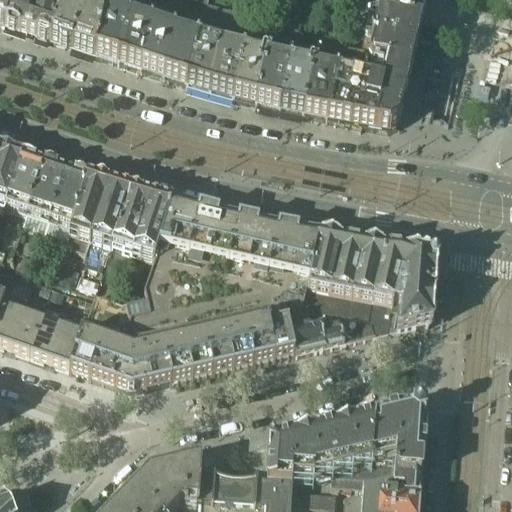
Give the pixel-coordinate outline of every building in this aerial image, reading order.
[(0,0),(0,31),(3,33),(13,0),(0,0)] [(13,0),(3,33),(25,40),(38,0),(13,0)] [(38,0),(25,40),(48,48),(63,0),(38,0)] [(63,0),(48,48),(68,55),(86,0),(63,0)] [(93,64),(107,5),(108,1),(107,0),(97,0),(97,2),(91,0),(86,0),(68,55),(93,64)] [(159,0),(133,0),(131,9),(155,17),(159,0)] [(159,0),(155,17),(177,24),(182,4),(183,0),(159,0)] [(183,0),(182,4),(177,24),(201,32),(248,44),(249,39),(252,25),(254,13),(236,8),(233,18),(206,10),(208,0),(183,0)] [(307,0),(349,9),(350,0),(307,0)] [(427,0),(379,0),(379,3),(425,10),(427,0)] [(108,1),(107,5),(93,64),(116,71),(131,9),(108,1)] [(425,10),(379,3),(374,24),(420,32),(425,10)] [(155,17),(131,9),(116,71),(140,78),(155,17)] [(163,85),(177,24),(155,17),(140,78),(163,85)] [(364,43),(368,23),(352,19),(352,20),(337,17),(334,34),(348,37),(347,39),(364,43)] [(301,19),(299,30),(298,35),(299,35),(307,37),(310,21),(301,19)] [(415,53),(420,32),(374,24),(368,23),(364,43),(363,44),(415,53)] [(201,32),(177,24),(163,85),(187,92),(201,32)] [(256,40),(259,27),(252,25),(249,39),(256,40)] [(294,54),(299,35),(298,35),(299,30),(277,25),(271,49),(257,111),(279,117),(294,54)] [(248,44),(201,32),(187,92),(233,105),(248,44)] [(271,49),(248,44),(233,105),(257,111),(271,49)] [(363,44),(362,49),(345,46),(342,59),(359,62),(363,67),(410,74),(415,53),(363,44)] [(318,59),(294,54),(279,117),(303,123),(318,59)] [(322,60),(318,59),(303,123),(326,127),(341,63),(322,60)] [(395,133),(410,74),(363,67),(359,62),(342,59),(341,63),(326,127),(332,128),(338,129),(341,129),(388,138),(395,133)] [(416,130),(411,163),(304,147),(291,229),(427,253),(428,249),(511,261),(511,178),(459,170),(463,139),(471,106),(455,102),(462,72),(431,65),(416,130)] [(0,213),(18,163),(0,157),(0,213)] [(41,171),(18,163),(0,213),(0,214),(22,222),(41,171)] [(62,178),(41,171),(22,222),(44,230),(62,178)] [(84,186),(62,178),(44,230),(66,238),(84,186)] [(85,251),(106,193),(84,186),(66,238),(61,253),(82,260),(85,251)] [(127,201),(106,193),(85,251),(107,258),(127,201)] [(128,265),(148,207),(127,201),(107,258),(128,265)] [(153,262),(169,213),(148,207),(128,265),(149,272),(153,262)] [(303,325),(309,301),(321,246),(270,237),(239,231),(219,226),(191,219),(169,213),(153,262),(149,272),(158,275),(148,306),(150,317),(137,320),(94,305),(82,339),(68,378),(115,395),(115,394),(129,399),(142,396),(142,397),(294,362),(288,335),(285,321),(303,325)] [(341,250),(321,246),(309,301),(329,305),(341,250)] [(363,254),(341,250),(329,305),(351,310),(363,254)] [(383,258),(363,254),(351,310),(371,313),(383,258)] [(392,313),(404,262),(383,258),(371,313),(366,332),(370,345),(386,341),(391,320),(392,313)] [(29,279),(32,269),(33,265),(18,261),(14,274),(29,279)] [(433,300),(434,288),(435,273),(430,267),(404,262),(392,313),(391,320),(386,341),(395,339),(396,339),(400,322),(402,315),(406,298),(433,300)] [(32,269),(29,279),(29,281),(53,288),(56,276),(32,269)] [(78,279),(60,273),(55,288),(73,294),(78,279)] [(60,310),(63,301),(52,298),(49,306),(60,310)] [(431,326),(433,300),(406,298),(402,315),(400,322),(396,339),(426,332),(431,326)] [(0,354),(8,357),(22,318),(3,311),(0,317),(0,354)] [(28,364),(42,325),(22,318),(8,357),(28,364)] [(48,371),(62,332),(42,325),(28,364),(48,371)] [(336,325),(334,334),(337,333),(341,351),(370,345),(366,332),(336,325)] [(321,328),(307,331),(312,358),(341,351),(337,333),(334,334),(322,336),(321,328)] [(312,358),(307,331),(288,335),(294,362),(312,358)] [(68,378),(82,339),(62,332),(48,371),(68,378)] [(391,498),(395,458),(421,461),(424,420),(417,415),(274,449),(268,455),(266,491),(290,493),(291,485),(312,486),(312,484),(331,480),(330,494),(391,498)] [(418,501),(421,461),(395,458),(391,498),(391,499),(418,501)] [(201,466),(157,476),(147,478),(147,479),(144,480),(144,482),(143,483),(172,511),(178,511),(179,511),(191,511),(197,511),(199,487),(201,466)] [(172,511),(143,483),(141,485),(123,500),(125,501),(114,511),(172,511)] [(199,487),(197,511),(288,511),(290,499),(290,493),(266,491),(266,492),(255,491),(255,487),(254,487),(253,491),(248,491),(248,489),(245,487),(242,486),(239,486),(235,485),(232,485),(225,485),(222,486),(219,486),(219,488),(213,486),(214,484),(212,483),(211,488),(199,487)] [(333,511),(334,502),(290,499),(288,511),(333,511)] [(416,511),(418,501),(391,499),(391,504),(363,502),(344,508),(343,511),(416,511)]
